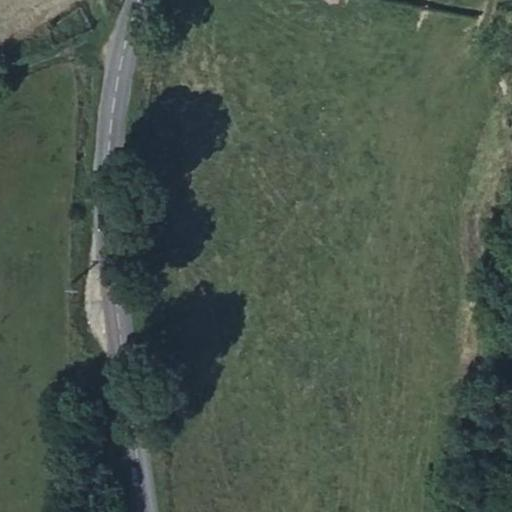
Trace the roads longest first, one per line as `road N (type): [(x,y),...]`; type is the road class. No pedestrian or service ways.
road 1 (tertiary): [(138,0),(110,122),(123,417),(138,511)]
road 2 (track): [(0,51),(84,41),(131,0)]
